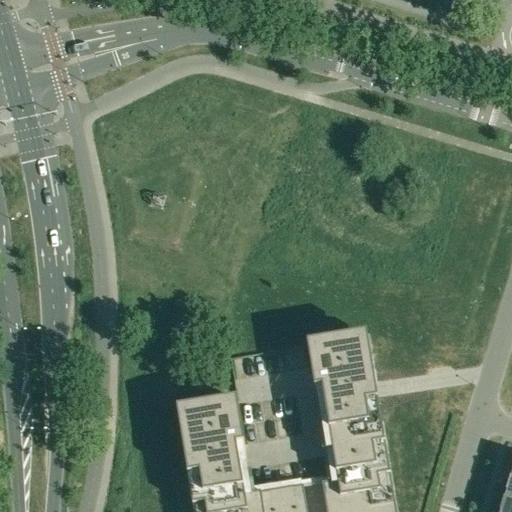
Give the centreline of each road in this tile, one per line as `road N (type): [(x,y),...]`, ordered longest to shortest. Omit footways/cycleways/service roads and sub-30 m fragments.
road 1 (unclassified): [(511,120),(205,32),(165,33),(12,67)]
road 2 (secondary): [(51,511),(56,355),(36,160),(12,67)]
road 3 (secondary): [(0,285),(19,511)]
road 4 (residential): [(308,0),(511,65)]
